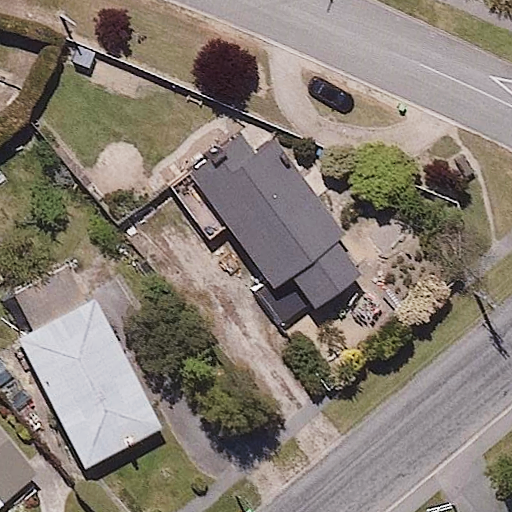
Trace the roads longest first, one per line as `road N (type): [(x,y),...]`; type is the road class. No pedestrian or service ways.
road 1 (residential): [(261,0),(511,108)]
road 2 (residential): [(511,351),(323,511)]
